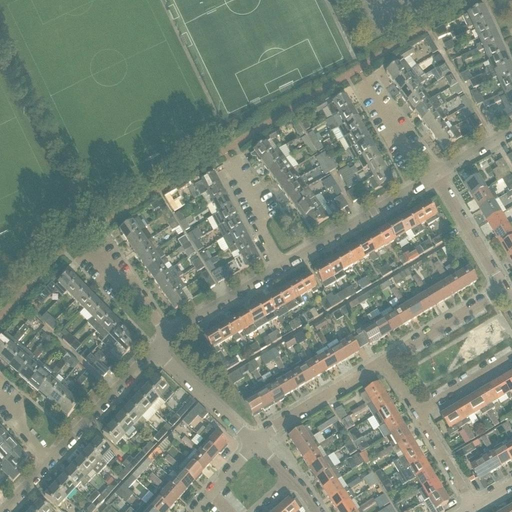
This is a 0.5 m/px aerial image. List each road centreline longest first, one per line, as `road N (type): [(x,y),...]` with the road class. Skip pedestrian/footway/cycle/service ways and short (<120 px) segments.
road 1 (residential): [(279,267),(435,174)]
road 2 (residential): [(254,443),(384,358)]
road 3 (residential): [(50,457),(153,347)]
road 4 (residential): [(254,443),(153,347)]
road 5 (residential): [(384,358),(503,289)]
road 6 (residential): [(503,289),(435,174)]
road 7 (residential): [(435,174),(357,69)]
road 8 (residential): [(168,334),(279,267)]
